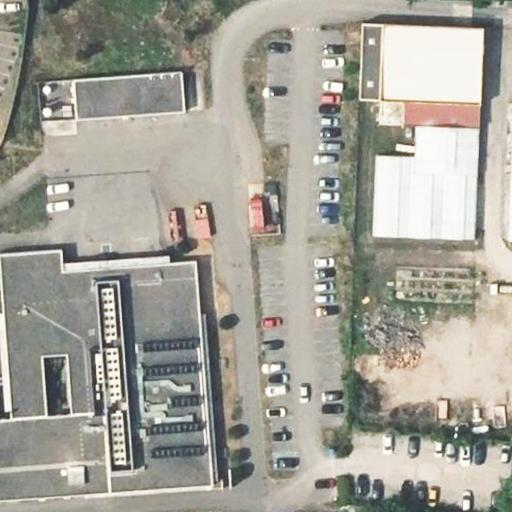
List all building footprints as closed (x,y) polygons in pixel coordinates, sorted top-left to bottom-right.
[(476,104),(482,28),(382,21),(361,20),(357,96),(377,97),(375,122),(398,124),(400,99),(476,104)] [(190,110),(188,72),(74,78),(76,117),(190,110)] [(476,104),(400,99),(398,124),(413,124),(475,127),(476,104)] [(511,102),(509,102),(503,240),(511,240),(511,102)] [(471,238),(475,127),(413,124),(411,156),(376,155),(372,234),(471,238)] [(268,225),(265,197),(250,199),(253,227),(268,225)] [(0,501),(213,485),(196,258),(60,268),(58,247),(0,251),(0,287),(10,416),(0,416),(0,501)]
